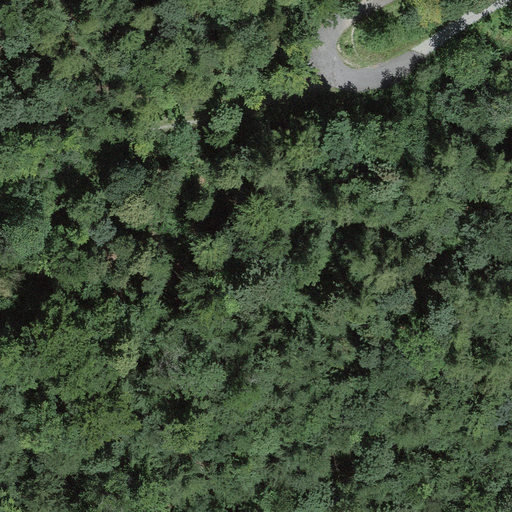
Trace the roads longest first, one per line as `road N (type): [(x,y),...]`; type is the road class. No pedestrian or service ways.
road 1 (track): [(327,55),(248,107),(0,152)]
road 2 (track): [(477,0),(418,45),(348,70),(327,55),(321,37),(330,18),(379,0)]
